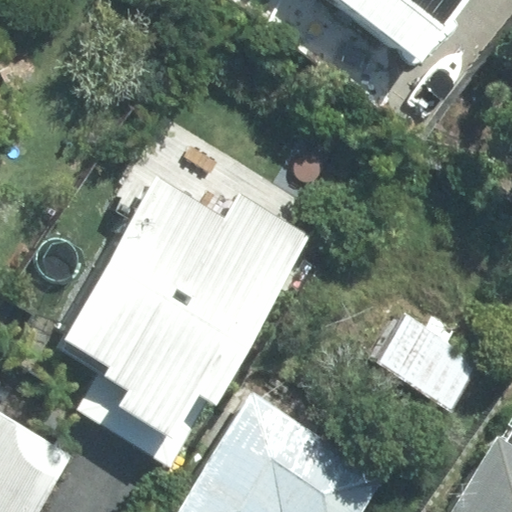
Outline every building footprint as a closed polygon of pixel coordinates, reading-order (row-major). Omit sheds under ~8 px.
[(317,0),(388,54),(430,0),(317,0)] [(138,174),(33,334),(80,365),(56,403),(150,464),(199,388),(194,385),(292,233),(222,188),(204,216),(138,174)] [(462,362),(389,312),(357,359),(429,408),(462,362)] [(340,511),(365,477),(237,389),(152,511),(340,511)] [(0,511),(4,511),(45,449),(0,420),(0,511)] [(511,511),(511,455),(478,433),(424,511),(511,511)]
